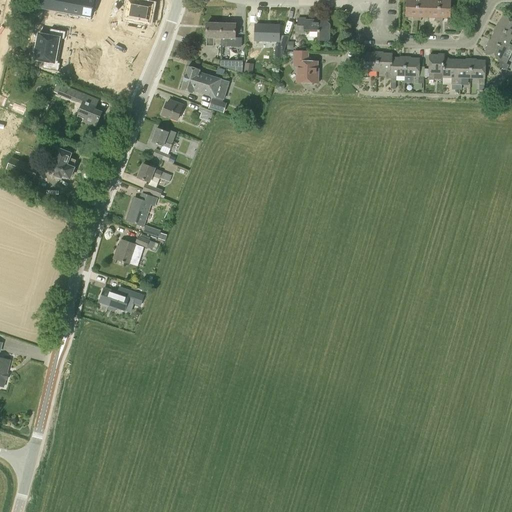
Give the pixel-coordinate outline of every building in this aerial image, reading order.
[(41,0),(40,8),(50,10),(52,0),(41,0)] [(52,0),(50,10),(60,12),(62,0),(52,0)] [(62,0),(60,12),(70,14),(72,0),(62,0)] [(72,0),(70,14),(81,16),(83,0),(72,0)] [(83,0),(81,16),(91,18),(93,0),(83,0)] [(417,21),(417,0),(406,0),(406,17),(413,17),(413,21),(417,21)] [(428,17),(428,0),(417,0),(417,21),(421,21),(421,17),(428,17)] [(439,21),(439,0),(434,0),(428,0),(428,17),(435,18),(435,21),(439,21)] [(450,18),(450,0),(445,0),(439,0),(439,21),(442,22),(442,18),(450,18)] [(129,1),(126,18),(128,19),(126,27),(145,30),(147,22),(149,22),(152,5),(149,4),(149,3),(142,1),(142,3),(129,1)] [(497,28),(511,35),(511,19),(503,15),(497,28)] [(329,41),(329,25),(325,21),(305,20),(305,19),(298,18),(297,34),(304,34),(304,32),(318,32),(317,41),(329,41)] [(220,38),(220,24),(206,24),(206,38),(206,46),(213,46),(214,38),(220,38)] [(233,50),(233,51),(240,51),(240,39),(235,39),(235,25),(220,24),(220,38),(220,45),(220,47),(233,47),(233,50)] [(255,41),(278,42),(279,25),(256,25),(255,41)] [(511,45),(509,44),(511,37),(511,35),(497,28),(490,41),(506,49),(506,48),(511,51),(511,45)] [(38,33),(36,46),(60,51),(62,38),(64,39),(65,32),(50,29),(49,36),(38,33)] [(502,56),(506,49),(490,41),(484,53),(500,61),(498,66),(506,70),(509,66),(506,64),(508,59),(502,56)] [(278,44),(275,44),(275,58),(282,58),(286,44),(278,44)] [(36,46),(34,58),(44,61),(43,68),(58,71),(59,64),(57,63),(60,51),(36,46)] [(317,83),(317,73),(316,73),(316,62),(307,62),(308,52),(295,52),(294,66),(297,66),(297,82),(317,83)] [(377,71),(378,54),(363,53),(363,71),(363,78),(368,78),(368,71),(377,71)] [(391,79),(392,58),(392,54),(378,54),(377,71),(386,72),(386,78),(390,79),(391,79)] [(443,73),(444,60),(444,56),(429,55),(429,73),(429,80),(434,80),(434,73),(443,73)] [(405,76),(406,59),(392,58),(391,79),(390,79),(390,82),(395,82),(396,72),(396,76),(405,76)] [(406,59),(405,76),(413,76),(413,83),(414,83),(418,83),(418,77),(419,77),(419,59),(406,59)] [(220,60),(220,67),(242,74),(243,61),(220,60)] [(456,85),(458,60),(444,60),(443,73),(442,77),(451,78),(451,90),(456,90),(456,85)] [(471,78),(471,61),(458,60),(456,85),(461,85),(461,78),(471,78)] [(471,61),(471,78),(479,79),(479,85),(484,86),(484,79),(485,61),(471,61)] [(252,76),(253,64),(245,63),(243,75),(252,76)] [(193,91),(215,98),(221,79),(199,73),(199,70),(188,67),(181,90),(192,93),(193,91)] [(61,86),(56,85),(53,92),(57,93),(57,95),(63,97),(77,103),(82,105),(78,115),(85,117),(83,122),(95,127),(101,113),(94,110),(98,101),(86,96),(86,95),(61,85),(61,86)] [(227,104),(213,100),(210,108),(224,113),(227,104)] [(183,106),(171,102),(170,104),(166,103),(162,115),(177,120),(183,106)] [(212,110),(204,107),(201,106),(198,112),(201,113),(199,118),(209,122),(213,112),(211,111),(212,110)] [(168,132),(157,128),(151,143),(163,147),(163,146),(170,149),(176,133),(168,130),(168,132)] [(168,162),(170,155),(155,149),(153,155),(162,159),(162,160),(168,162)] [(69,178),(73,169),(73,168),(76,161),(69,158),(70,154),(58,150),(50,170),(56,172),(55,175),(61,177),(62,175),(69,178)] [(34,181),(39,168),(11,157),(6,170),(33,180),(34,181)] [(169,182),(172,176),(154,169),(143,164),(138,178),(149,183),(152,176),(159,179),(159,178),(169,182)] [(160,198),(162,190),(145,184),(142,191),(160,198)] [(154,206),(156,199),(142,194),(140,200),(134,198),(127,221),(128,221),(125,227),(133,230),(135,224),(143,226),(150,204),(154,206)] [(160,233),(161,231),(145,225),(143,232),(158,237),(160,233)] [(167,235),(160,233),(158,237),(158,239),(165,241),(167,235)] [(150,237),(141,234),(140,236),(138,236),(135,243),(155,251),(158,244),(149,240),(150,237)] [(137,266),(143,248),(135,245),(122,241),(119,251),(117,250),(114,259),(129,264),(137,266)] [(144,296),(119,287),(117,293),(104,289),(100,302),(124,311),(128,298),(133,300),(132,304),(140,306),(144,296)] [(0,348),(1,343),(0,342),(0,386),(4,388),(6,380),(7,380),(8,374),(7,374),(7,373),(7,372),(9,361),(0,358),(0,348)]
